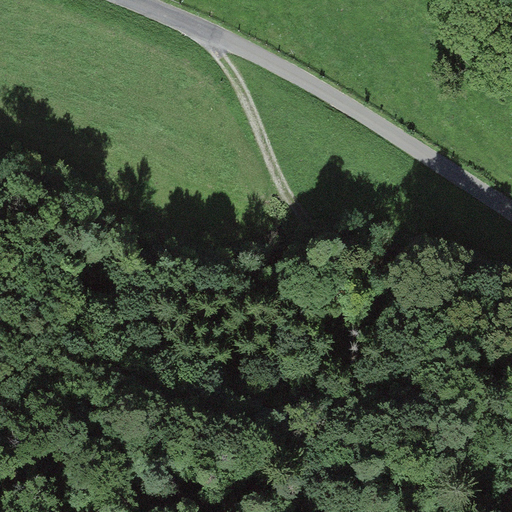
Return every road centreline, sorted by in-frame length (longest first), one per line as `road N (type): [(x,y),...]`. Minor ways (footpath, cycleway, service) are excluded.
road 1 (track): [(194,24),(227,60),(298,215),(511,359)]
road 2 (unclassified): [(129,0),(321,88),(511,218)]
